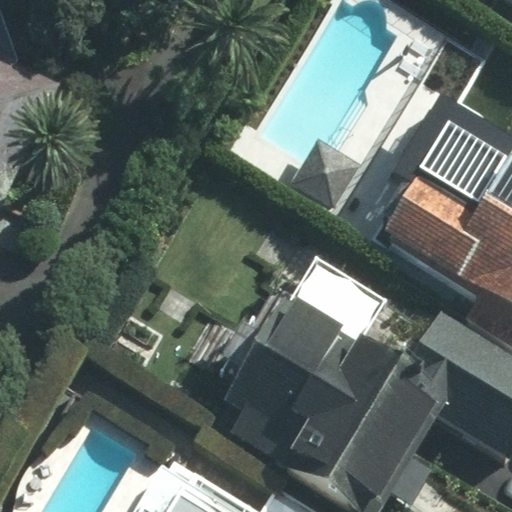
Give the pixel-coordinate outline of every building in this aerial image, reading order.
[(511,0),(495,0),(511,10),(511,0)] [(69,104),(0,76),(0,257),(7,260),(69,104)] [(361,170),(323,147),(283,210),(321,234),(361,170)] [(511,168),(487,214),(436,185),(395,257),(480,305),(468,326),(511,350),(511,168)] [(511,364),(438,324),(411,373),(362,346),(383,309),(318,273),(223,443),(347,511),(391,511),(437,431),(511,472),(511,364)] [(270,511),(226,511),(166,477),(146,511),(292,511),(276,502),(270,511)]
